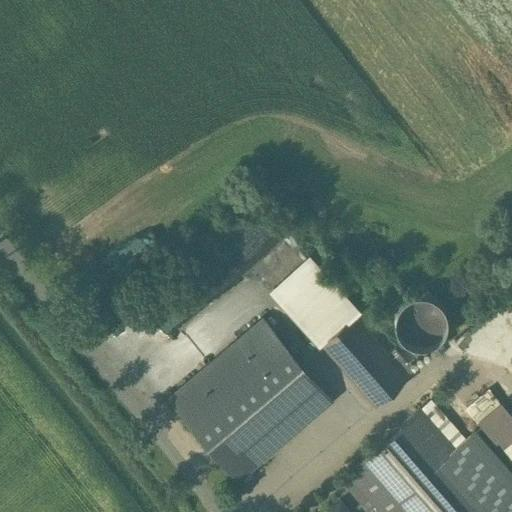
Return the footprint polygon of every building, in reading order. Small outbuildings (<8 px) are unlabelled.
[(118,195),(184,162),(175,143),(97,181),(102,192),(97,194),(103,207),(119,199),(118,195)] [(437,294),(394,293),(393,337),(436,339),(437,294)] [(313,337),(366,396),(408,359),(354,300),(313,337)] [(336,390),(264,309),(171,392),(243,472),(336,390)] [(483,421),(454,446),(484,479),(511,455),(511,396),(496,379),(468,404),(483,421)] [(414,401),(339,467),(378,511),(511,511),(511,510),(484,479),(454,446),(414,401)]
